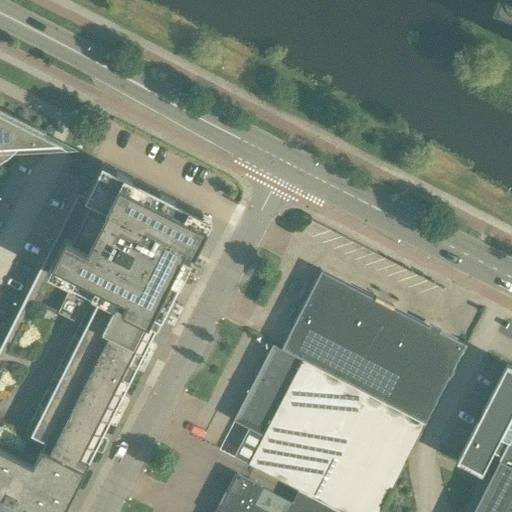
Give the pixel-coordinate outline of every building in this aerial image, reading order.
[(511,0),(506,0),(503,9),(511,12),(511,0)] [(0,153),(2,152),(6,149),(10,146),(46,144),(50,136),(0,110),(0,153)] [(33,511),(63,511),(190,259),(180,255),(184,247),(194,252),(207,226),(198,221),(203,212),(102,162),(85,196),(78,192),(0,347),(0,506),(11,511),(21,511),(24,507),(33,511)] [(288,335),(281,348),(425,423),(465,344),(439,331),(439,332),(428,327),(429,326),(393,307),(375,298),(321,270),(293,324),(294,325),(289,336),(288,335)] [(391,511),(382,507),(425,423),(281,348),(273,344),(264,362),(261,360),(253,375),(256,376),(233,420),(263,435),(248,464),(298,490),(341,511),(391,511)] [(493,452),(501,456),(498,460),(499,461),(472,511),(511,511),(511,367),(507,365),(458,461),(480,472),(480,474),(481,474),(493,452)] [(216,511),(341,511),(298,490),(292,502),(237,473),(216,511)]
